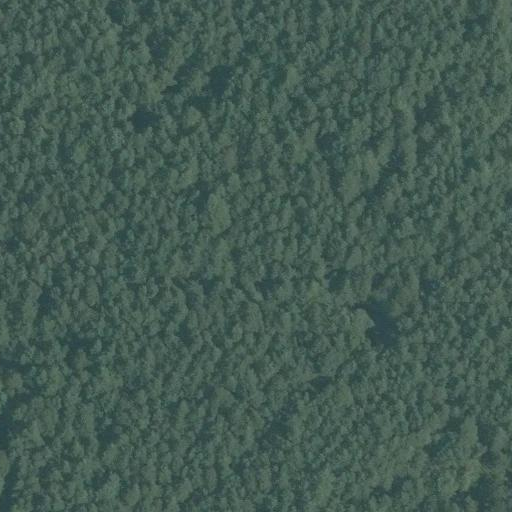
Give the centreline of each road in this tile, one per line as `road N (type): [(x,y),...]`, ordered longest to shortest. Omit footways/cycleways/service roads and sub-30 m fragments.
road 1 (track): [(394,355),(80,0)]
road 2 (track): [(394,355),(212,511)]
road 3 (track): [(394,355),(511,495)]
road 4 (track): [(511,255),(394,355)]
